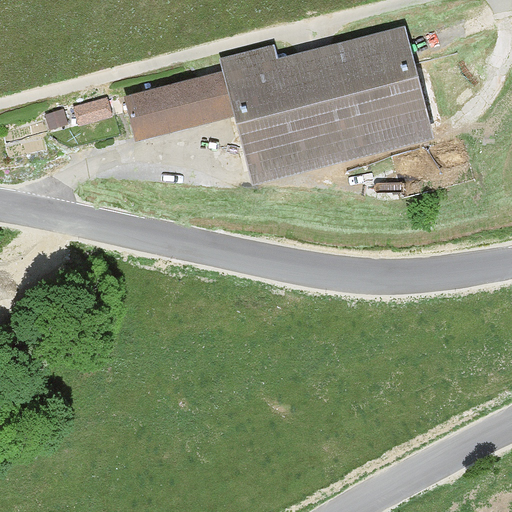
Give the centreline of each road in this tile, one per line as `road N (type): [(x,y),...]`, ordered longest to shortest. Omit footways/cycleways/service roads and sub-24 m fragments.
road 1 (tertiary): [(0,203),(351,278),(428,280),(511,263)]
road 2 (tertiary): [(511,427),(344,511)]
